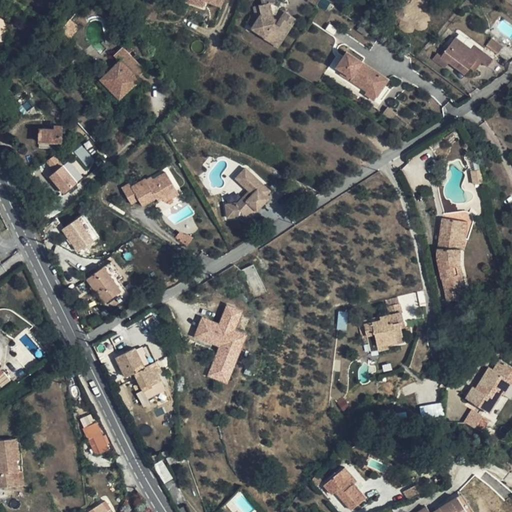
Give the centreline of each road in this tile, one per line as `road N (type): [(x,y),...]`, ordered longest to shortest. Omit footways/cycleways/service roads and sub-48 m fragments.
road 1 (residential): [(80,346),(333,194),(511,74)]
road 2 (secondary): [(0,182),(80,346)]
road 3 (secondary): [(85,356),(166,511)]
